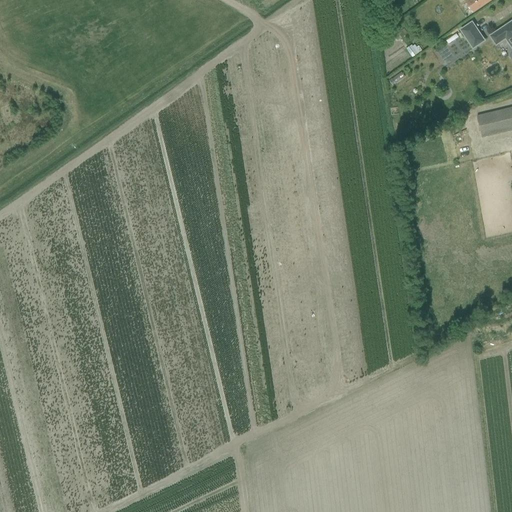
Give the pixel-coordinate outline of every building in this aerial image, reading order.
[(470,0),(466,3),(473,13),(491,0),(470,0)] [(511,22),(491,37),(496,45),(506,39),(511,48),(511,51),(511,52),(510,55),(511,57),(511,59),(511,22)] [(484,41),(472,23),(461,31),(473,48),(484,41)] [(397,25),(389,31),(396,41),(404,35),(407,33),(404,29),(401,31),(397,25)] [(411,45),(406,49),(412,58),(417,54),(411,45)] [(511,108),(477,116),(481,135),(511,127),(511,108)]
